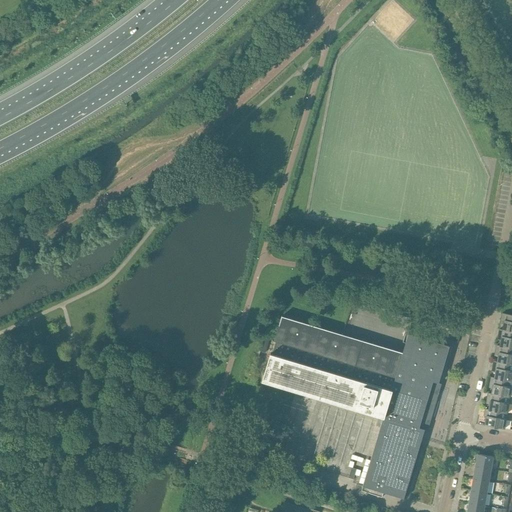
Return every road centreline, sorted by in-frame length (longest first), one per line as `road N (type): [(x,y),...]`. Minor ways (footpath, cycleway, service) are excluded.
road 1 (trunk): [(0,147),(126,74),(216,0)]
road 2 (residential): [(463,433),(511,208)]
road 3 (trunk): [(175,0),(0,118)]
